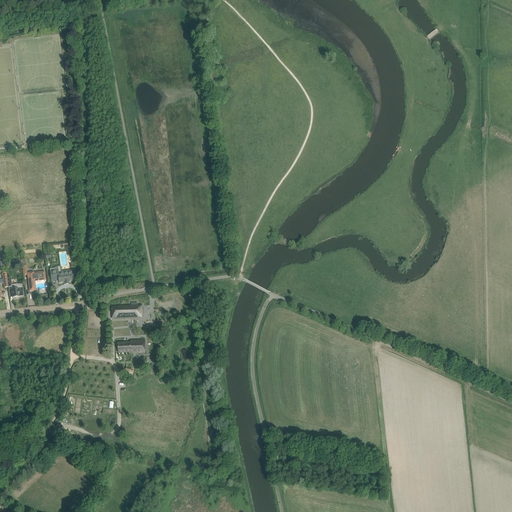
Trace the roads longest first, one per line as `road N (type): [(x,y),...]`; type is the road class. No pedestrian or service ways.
road 1 (track): [(374,339),(388,497)]
road 2 (track): [(42,433),(61,404),(77,305)]
